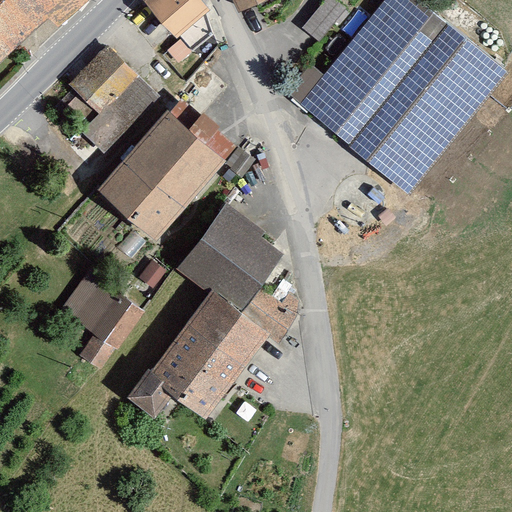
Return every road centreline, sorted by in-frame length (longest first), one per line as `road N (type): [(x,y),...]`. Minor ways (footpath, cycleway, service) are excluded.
road 1 (unclassified): [(320,511),(324,375),(294,187),(221,0)]
road 2 (secondary): [(0,119),(122,0)]
